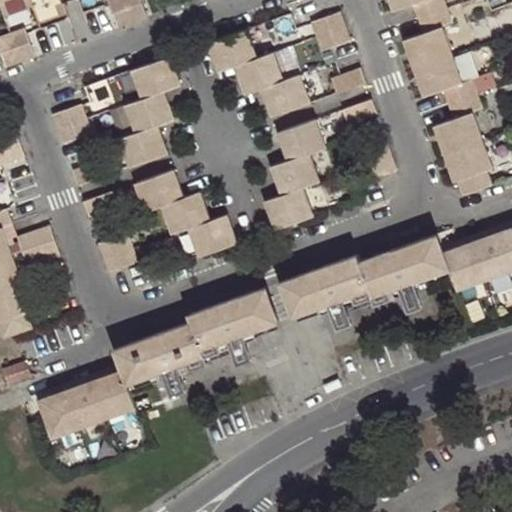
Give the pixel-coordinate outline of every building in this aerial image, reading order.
[(146,14),(140,0),(106,0),(116,25),(146,14)] [(382,0),(389,19),(408,12),(434,3),(432,0),(382,0)] [(434,3),(408,12),(417,37),(442,28),(449,27),(440,0),(434,3)] [(341,12),(309,22),(321,54),(352,43),(341,12)] [(0,32),(0,55),(3,65),(33,55),(22,24),(0,32)] [(417,37),(402,43),(412,72),(453,58),(442,28),(417,37)] [(209,43),(219,71),(235,66),(256,59),(246,31),(209,43)] [(256,59),(235,66),(245,95),(262,89),(284,81),(274,52),(256,59)] [(180,85),(170,57),(132,71),(142,98),(164,91),(180,85)] [(453,58),(412,72),(422,102),(438,96),(463,87),(453,58)] [(366,84),(361,70),(331,81),(336,95),(366,84)] [(284,81),(262,89),(272,116),(311,102),(301,75),(284,81)] [(463,87),(438,96),(447,123),(472,114),(480,112),(470,84),(463,87)] [(175,120),(164,91),(142,98),(127,104),(137,133),(158,126),(175,120)] [(371,97),(341,108),(348,125),(377,114),(371,97)] [(77,106),(48,116),(59,147),(88,137),(77,106)] [(447,123),(433,128),(444,160),(483,146),(472,114),(447,123)] [(327,149),(316,117),(277,131),(289,162),(310,154),(327,149)] [(168,152),(158,126),(137,133),(121,139),(131,166),(168,152)] [(0,165),(20,159),(10,129),(0,132),(0,165)] [(397,170),(387,143),(357,154),(367,181),(397,170)] [(483,146),(444,160),(453,184),(458,182),(463,196),(492,186),(487,170),(491,168),(483,146)] [(272,168),(283,198),(303,191),(321,185),(310,154),(289,162),(272,168)] [(74,187),(102,176),(97,163),(69,174),(74,187)] [(163,207),(184,199),(173,168),(136,181),(147,212),(163,207)] [(303,191),(283,198),(267,204),(277,230),(312,218),(303,191)] [(78,203),(85,220),(114,209),(107,192),(78,203)] [(189,231),(212,223),(201,193),(184,199),(163,207),(173,237),(189,231)] [(238,244),(228,218),(212,223),(189,231),(199,258),(238,244)] [(511,223),(496,230),(508,265),(511,263),(511,223)] [(23,268),(56,257),(45,228),(13,239),(23,268)] [(0,263),(10,260),(0,230),(0,263)] [(496,230),(468,240),(481,274),(508,265),(496,230)] [(437,234),(360,262),(370,289),(373,297),(406,285),(450,269),(443,249),(437,234)] [(104,273),(132,264),(123,235),(94,244),(104,273)] [(456,244),(443,249),(450,269),(455,284),(481,274),(468,240),(456,244)] [(357,255),(280,282),(293,317),(334,302),(370,289),(360,262),(357,255)] [(10,260),(0,263),(0,298),(21,291),(10,260)] [(266,286),(189,313),(190,317),(201,348),(235,336),(278,321),(266,286)] [(29,312),(21,291),(0,298),(0,338),(1,340),(29,330),(24,314),(29,312)] [(190,317),(113,344),(121,367),(126,379),(161,366),(203,351),(201,348),(190,317)] [(121,367),(93,376),(106,411),(134,401),(126,379),(121,367)] [(93,376),(68,386),(80,420),(106,411),(93,376)] [(57,389),(44,394),(56,429),(80,420),(68,386),(57,389)]
